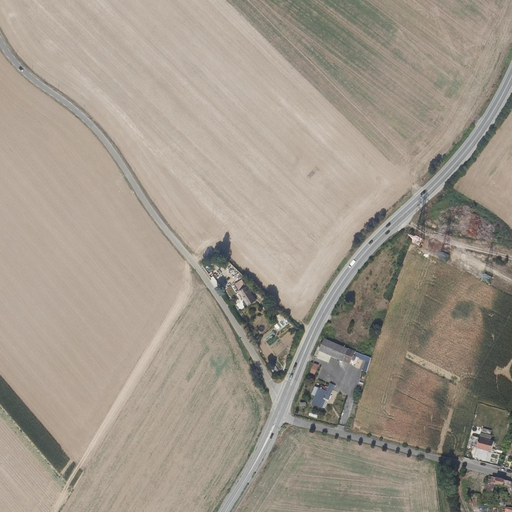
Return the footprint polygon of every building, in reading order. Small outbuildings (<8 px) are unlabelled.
[(235,284),(239,291),(246,287),(242,280),(235,284)] [(239,291),(238,292),(248,306),(256,301),(247,286),(246,287),(239,291)] [(280,321),(275,326),(278,330),(284,325),(280,321)] [(366,377),(371,359),(328,342),(322,357),(352,370),(354,365),(357,367),(359,362),(364,365),(361,375),(366,377)] [(315,375),(318,366),(314,364),(310,373),(315,375)] [(331,391),(323,388),(315,407),(325,411),(328,404),(326,404),(327,401),(331,402),(334,396),(330,394),(331,391)] [(492,442),(476,437),(473,448),(489,452),(492,442)] [(495,478),(490,476),(484,492),(488,494),(493,483),(495,478)] [(495,478),(493,483),(497,484),(497,486),(501,486),(502,479),(495,478)]
